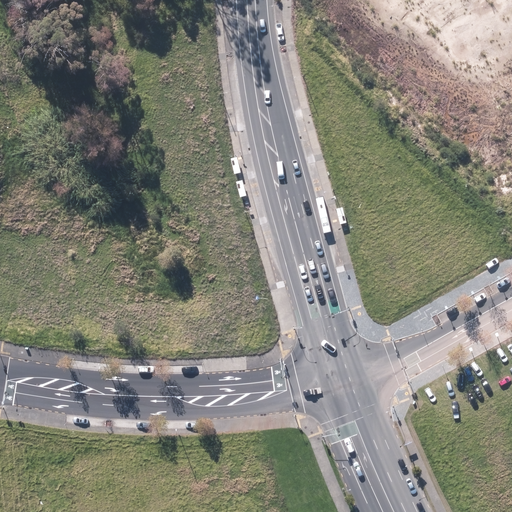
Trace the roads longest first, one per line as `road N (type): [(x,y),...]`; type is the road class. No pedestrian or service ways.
road 1 (tertiary): [(251,0),(259,96),(338,378)]
road 2 (unclassified): [(0,379),(160,397),(338,378)]
road 3 (unclassified): [(338,378),(415,353),(511,297)]
road 4 (tertiary): [(338,378),(394,511)]
